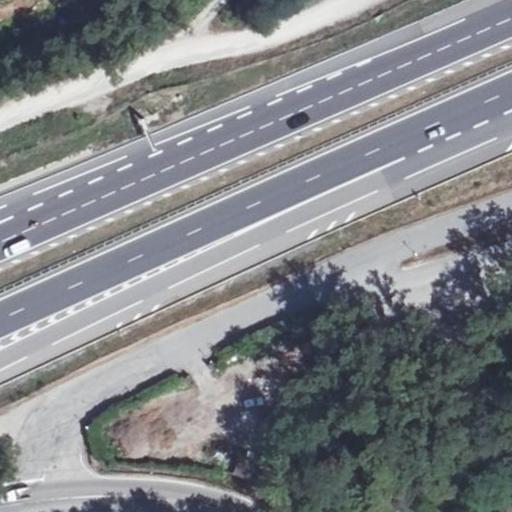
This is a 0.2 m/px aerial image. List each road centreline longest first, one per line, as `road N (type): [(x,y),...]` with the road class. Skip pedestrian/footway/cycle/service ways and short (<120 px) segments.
road 1 (unclassified): [(511,208),(188,331),(65,406),(43,428),(42,500)]
road 2 (motorway): [(0,359),(511,93)]
road 3 (motorway): [(0,323),(511,93)]
road 4 (track): [(0,124),(340,0)]
road 5 (motorway): [(511,16),(189,155)]
road 6 (motorway): [(189,155),(0,242)]
road 7 (motorway): [(189,155),(0,228)]
road 8 (secondary): [(42,500),(152,497),(228,511)]
